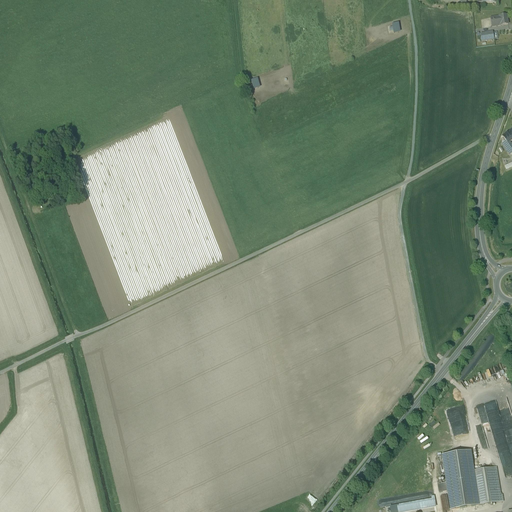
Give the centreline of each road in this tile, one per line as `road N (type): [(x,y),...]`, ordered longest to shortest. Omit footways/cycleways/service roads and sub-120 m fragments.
road 1 (track): [(491,142),(64,341)]
road 2 (track): [(407,0),(413,95),(398,213),(424,357),(435,368)]
road 3 (primary): [(331,511),(479,327)]
road 4 (track): [(75,336),(0,133)]
road 5 (secondary): [(483,255),(480,184),(507,95)]
